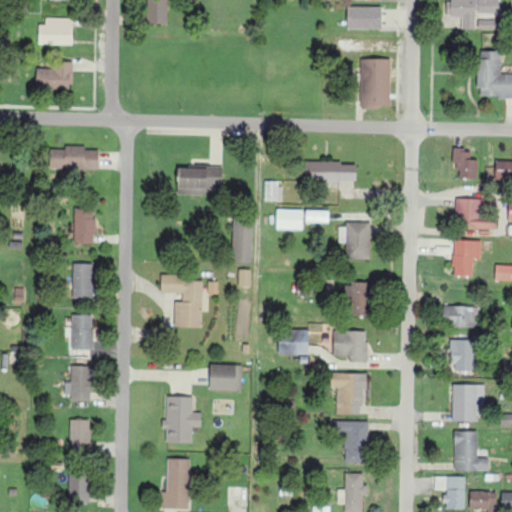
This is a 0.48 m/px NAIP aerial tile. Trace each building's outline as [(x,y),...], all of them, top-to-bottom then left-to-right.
[(167,23),(167,0),(148,0),(148,23),(167,23)] [(448,0),(449,17),(462,17),(462,29),(476,29),(476,14),(500,14),(499,0),(448,0)] [(383,7),(348,6),(348,29),(382,29),(383,7)] [(40,24),(39,44),(73,45),(74,18),(46,17),(46,24),(40,24)] [(511,73),(501,74),(501,51),(479,51),(479,97),(511,96),(511,73)] [(391,59),(362,59),(362,107),(391,107),(391,59)] [(37,88),(73,88),(73,61),(57,61),(56,68),(37,68),(37,88)] [(51,149),(50,168),(99,169),(100,148),(66,147),(66,149),(51,149)] [(479,159),(472,159),(472,148),(454,148),(454,164),(459,164),(459,178),(478,178),(479,159)] [(511,160),(498,160),(497,178),(511,178),(511,160)] [(358,163),(306,162),(306,181),(357,182),(358,163)] [(179,166),(179,189),(223,190),(223,167),(179,166)] [(278,201),(279,181),(265,180),(265,201),(278,201)] [(498,229),(498,216),(480,215),(481,199),(457,198),(456,228),(498,229)] [(74,244),(95,244),(96,208),(75,208),(74,244)] [(304,210),(277,209),(277,229),(304,230),(304,210)] [(307,222),(330,223),(330,211),(307,210),(307,222)] [(254,262),(253,219),(233,220),(234,263),(254,262)] [(370,259),(371,224),(339,224),(339,243),(347,243),(347,259),(370,259)] [(482,240),(455,239),(454,276),(473,276),(474,259),(481,259),(482,240)] [(73,299),(92,300),(94,264),(74,264),(73,299)] [(495,281),(511,281),(511,264),(496,264),(495,281)] [(252,269),(239,269),(239,286),(251,286),(252,269)] [(175,326),(203,327),(204,277),(162,276),(162,292),(183,293),(183,302),(175,302),(175,326)] [(218,293),(219,281),(208,281),(208,293),(218,293)] [(348,318),(369,319),(370,283),(350,283),(348,318)] [(477,306),(445,305),(444,326),(477,327),(477,306)] [(72,350),(94,350),(93,314),(72,315),(72,350)] [(350,361),(367,362),(369,332),(335,330),(334,355),(350,356),(350,361)] [(475,371),(477,337),(452,336),(451,371),(475,371)] [(279,355),(297,354),(297,340),(279,341),(279,355)] [(242,390),(243,365),(211,364),(210,389),(242,390)] [(90,365),(68,366),(69,398),(83,398),(83,389),(91,389),(90,365)] [(338,388),(337,414),(364,415),(365,373),(332,372),(331,388),(338,388)] [(485,385),(453,384),(453,421),(478,422),(478,412),(485,412),(485,385)] [(167,443),(194,443),(194,427),(202,427),(202,412),(194,412),(195,396),(167,396),(167,420),(163,420),(163,430),(167,430),(167,443)] [(71,419),(70,451),(90,451),(91,419),(71,419)] [(345,462),(367,462),(369,422),(335,420),(335,432),(346,432),(345,462)] [(455,470),(489,471),(490,459),(478,458),(479,431),(455,431),(455,470)] [(191,459),(168,459),(167,492),(163,492),(163,509),(190,509),(191,459)] [(91,473),(70,472),(69,502),(90,502),(91,473)] [(363,511),(364,496),(369,496),(369,486),(364,486),(364,473),(345,473),(345,490),(338,489),(338,504),(345,504),(344,511),(363,511)] [(466,477),(436,476),(435,490),(446,490),(445,508),(466,509),(466,477)] [(498,492),(471,491),(470,511),(497,511),(498,492)] [(511,492),(502,492),(502,511),(511,510),(511,492)]
